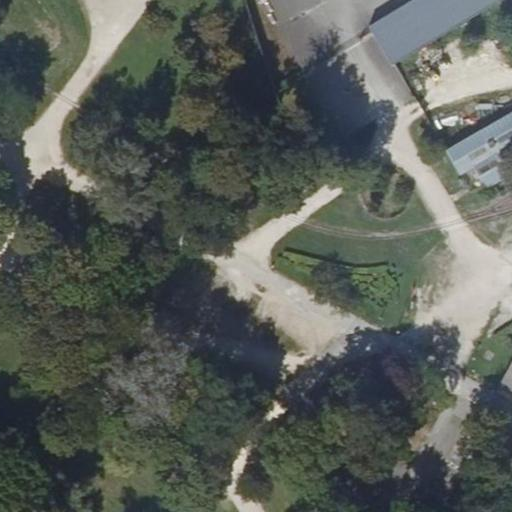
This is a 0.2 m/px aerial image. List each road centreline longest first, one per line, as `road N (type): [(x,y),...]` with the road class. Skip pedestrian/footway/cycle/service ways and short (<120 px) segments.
road 1 (unclassified): [(439,438),(408,479),(362,481),(328,466),(291,420),(287,390),(296,367),(342,320),(467,386)]
road 2 (track): [(93,65),(368,214),(469,304)]
